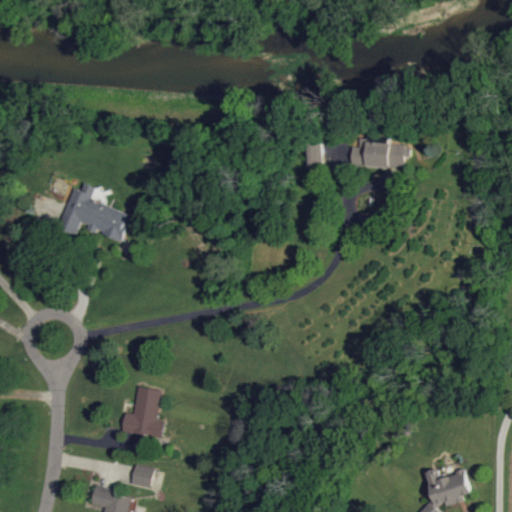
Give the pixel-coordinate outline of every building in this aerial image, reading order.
[(355,164),(411,168),(413,144),(363,141),(363,147),(356,146),(355,164)] [(133,213),(106,205),(110,192),(103,189),(104,188),(91,184),(89,190),(76,187),(63,229),(80,234),(83,224),(100,229),(100,231),(126,239),(133,213)] [(137,413),(129,412),(125,431),(165,438),(168,422),(160,421),(165,390),(142,386),(137,413)] [(154,488),(159,469),(140,463),(135,483),(154,488)] [(439,504),(430,507),(431,511),(428,511),(444,511),(443,506),(477,495),(468,468),(443,476),(441,469),(429,473),(439,504)] [(131,511),(135,495),(98,488),(95,504),(108,507),(107,511),(131,511)]
